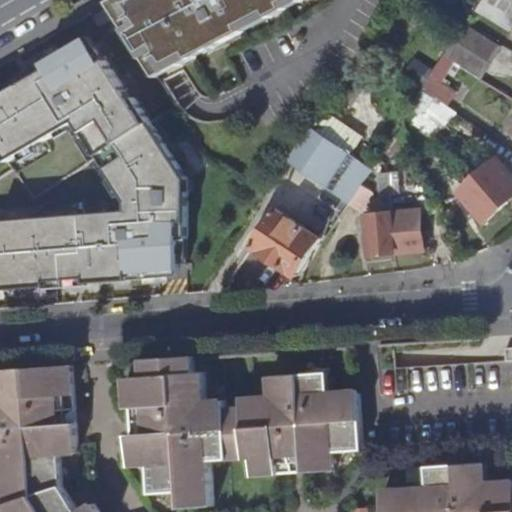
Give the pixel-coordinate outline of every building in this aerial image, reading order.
[(117,0),(160,67),(182,56),(185,62),(203,52),(200,47),(217,38),(219,43),(251,26),(248,21),(273,8),(276,13),(294,3),(292,0),(117,0)] [(111,6),(95,16),(101,27),(118,17),(111,6)] [(248,21),(251,26),(276,13),(273,8),(248,21)] [(82,122),(102,155),(148,126),(91,38),(46,66),(50,71),(31,81),(0,98),(0,146),(12,165),(82,122)] [(200,47),(203,52),(219,43),(217,38),(200,47)] [(465,61),(472,65),(477,57),(470,52),(465,61)] [(182,56),(160,67),(164,73),(185,62),(182,56)] [(472,65),(484,72),(489,64),(477,57),(472,65)] [(472,65),(465,61),(459,70),(466,74),(472,65)] [(484,72),(472,65),(466,74),(479,81),(484,72)] [(424,107),(430,114),(437,108),(431,101),(424,107)] [(430,114),(424,107),(416,114),(422,120),(430,114)] [(430,114),(439,124),(446,118),(437,108),(430,114)] [(328,175),(355,133),(325,114),(298,155),(328,175)] [(439,124),(430,114),(422,120),(432,131),(439,124)] [(148,126),(102,155),(130,202),(130,210),(0,221),(0,233),(1,239),(0,238),(0,290),(5,290),(5,294),(135,284),(135,281),(175,279),(188,278),(186,183),(148,126)] [(475,179),(503,209),(511,200),(511,180),(495,162),(475,179)] [(394,178),(393,167),(382,168),(383,178),(394,178)] [(393,167),(394,178),(403,177),(402,167),(393,167)] [(394,178),(395,191),(404,191),(403,177),(394,178)] [(395,191),(394,178),(383,178),(384,192),(395,191)] [(503,209),(475,179),(456,196),(482,226),(503,209)] [(337,223),(359,189),(345,181),(324,214),(337,223)] [(265,258),(295,278),(320,241),(279,213),(254,251),(265,258)] [(392,215),(395,256),(425,253),(422,213),(392,215)] [(395,256),(392,215),(365,218),(368,258),(395,256)] [(194,357),(144,361),(145,376),(127,378),(131,431),(133,466),(152,465),(153,494),(182,493),(184,509),(214,507),(211,462),(254,458),(255,476),(302,473),(337,470),(336,453),(365,451),(360,391),(331,394),(330,375),(271,379),(272,398),(244,399),(244,410),(228,411),(227,401),(207,402),(205,372),(195,373),(194,357)] [(73,363),(0,368),(0,456),(2,456),(5,503),(10,511),(101,511),(96,503),(81,511),(65,486),(62,452),(79,450),(76,415),(73,363)] [(511,511),(511,481),(489,483),(488,465),(429,469),(431,488),(387,491),(388,511),(511,511)]
